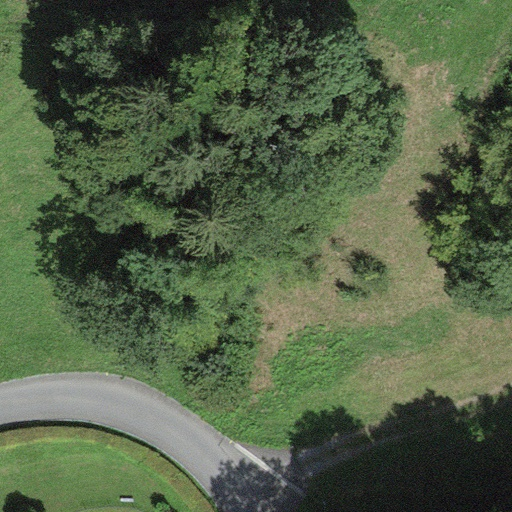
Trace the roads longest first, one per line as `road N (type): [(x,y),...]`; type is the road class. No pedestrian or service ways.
road 1 (track): [(231,489),(346,440),(511,397)]
road 2 (unclassified): [(244,511),(220,469),(143,410),(56,394),(0,404)]
